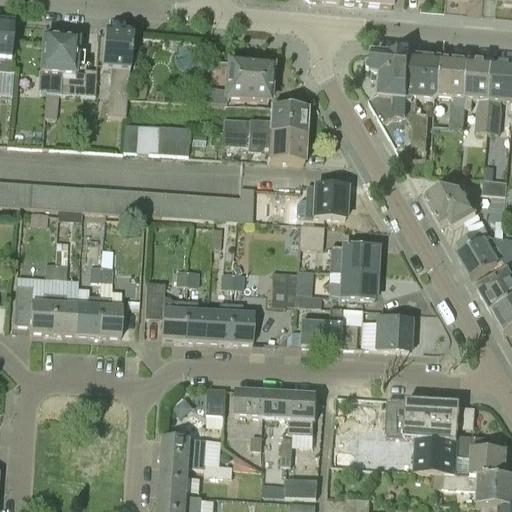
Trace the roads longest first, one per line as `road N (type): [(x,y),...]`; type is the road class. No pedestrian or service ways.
road 1 (residential): [(492,372),(328,85),(324,27)]
road 2 (residential): [(140,392),(186,368),(475,382),(492,372)]
road 3 (residential): [(212,18),(0,0)]
road 4 (residential): [(511,44),(324,27)]
road 5 (residential): [(20,511),(30,383)]
road 6 (residential): [(130,511),(140,392)]
